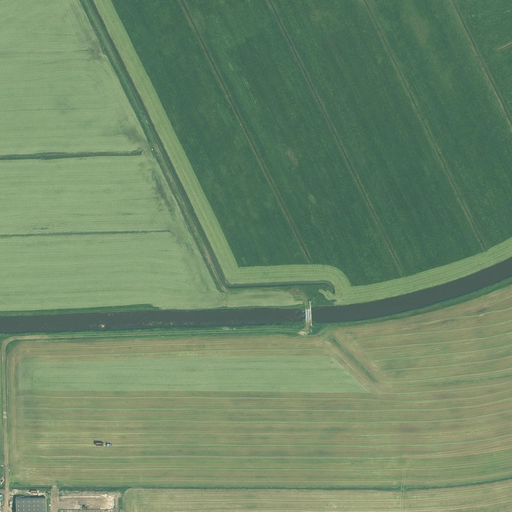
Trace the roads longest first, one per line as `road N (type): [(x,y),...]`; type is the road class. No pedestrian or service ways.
road 1 (track): [(5,511),(7,339),(305,329),(306,305)]
road 2 (track): [(306,305),(302,292),(223,289),(82,0)]
